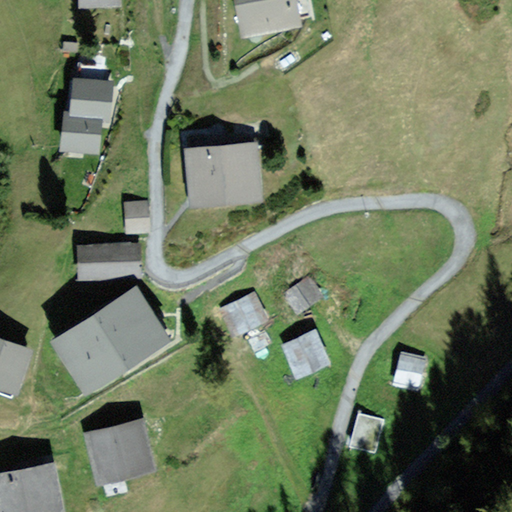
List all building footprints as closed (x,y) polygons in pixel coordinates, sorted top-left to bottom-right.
[(234,0),(241,35),(302,24),(297,0),(234,0)] [(109,79),(71,76),(68,109),(63,109),(59,149),(94,151),(97,114),(106,114),(109,79)] [(256,143),(185,148),(189,204),(260,199),(256,143)] [(148,200),(124,200),(124,232),(148,232),(148,200)] [(141,243),(76,243),(76,281),(142,280),(141,243)] [(310,276),(282,294),(295,315),(323,297),(310,276)] [(170,337),(136,284),(49,340),(83,393),(170,337)] [(269,320),(256,290),(217,308),(225,325),(237,334),(269,320)] [(330,362),(316,330),(281,345),(295,377),(330,362)] [(33,349),(0,337),(0,389),(16,395),(33,349)] [(428,358),(401,352),(394,383),(421,389),(428,358)] [(386,419),(359,412),(350,447),(377,454),(386,419)] [(142,418),(82,433),(96,487),(156,473),(142,418)] [(64,511),(55,462),(0,472),(0,511),(64,511)]
